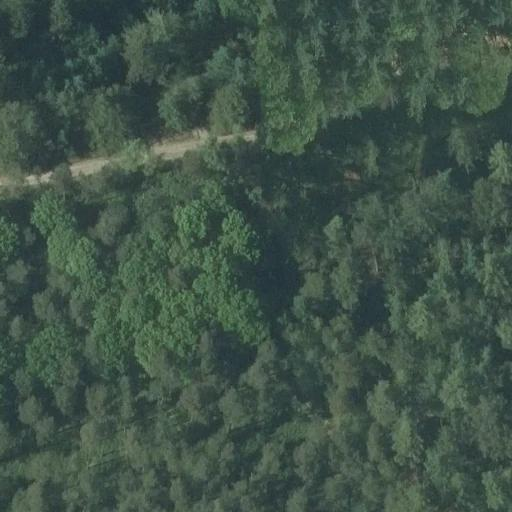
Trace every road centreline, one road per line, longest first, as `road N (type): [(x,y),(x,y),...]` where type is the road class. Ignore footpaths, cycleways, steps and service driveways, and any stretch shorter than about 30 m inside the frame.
road 1 (track): [(0,187),(511,84)]
road 2 (track): [(244,140),(347,511)]
